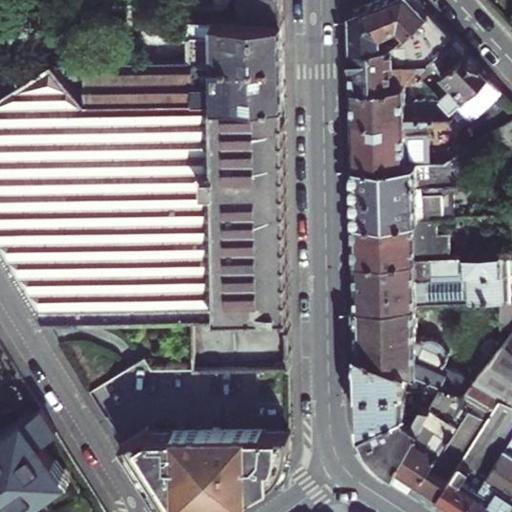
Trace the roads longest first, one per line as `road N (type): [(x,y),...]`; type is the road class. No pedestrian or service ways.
road 1 (primary): [(342,467),(329,419),(321,0)]
road 2 (residential): [(0,294),(136,511)]
